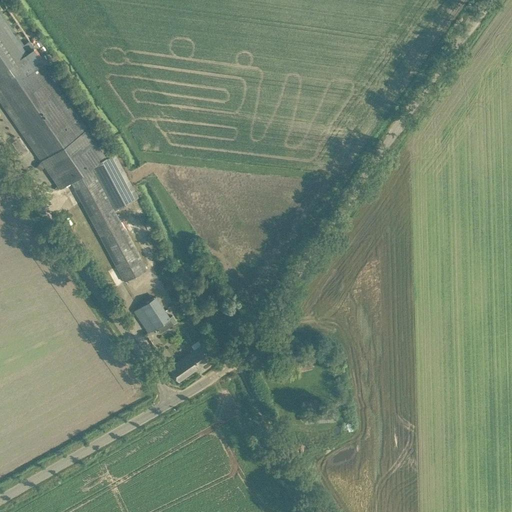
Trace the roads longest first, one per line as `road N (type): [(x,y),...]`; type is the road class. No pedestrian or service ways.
road 1 (unclassified): [(179,401),(255,341),(490,0)]
road 2 (unclassified): [(179,401),(0,147)]
road 3 (unclassified): [(0,503),(179,401)]
